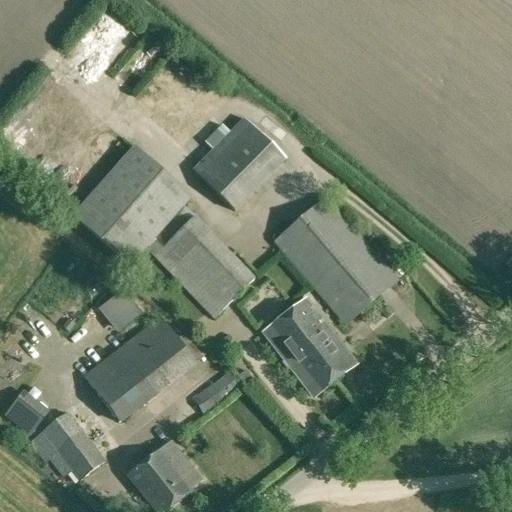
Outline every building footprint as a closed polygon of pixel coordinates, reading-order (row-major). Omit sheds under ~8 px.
[(108,51),(120,32),(111,26),(99,45),(108,51)] [(83,74),(75,82),(95,101),(102,92),(83,74)] [(235,212),(286,160),(246,116),(192,170),(235,212)] [(130,266),(191,197),(134,147),(73,216),(130,266)] [(346,326),(399,281),(327,196),(273,242),(346,326)] [(213,318),(255,279),(195,216),(155,256),(213,318)] [(302,303),(288,314),(339,377),(358,361),(328,324),(322,328),(302,303)] [(320,392),(339,377),(288,314),(266,333),(308,383),(311,381),(320,392)] [(195,363),(181,345),(159,316),(83,376),(120,425),(197,365),(195,363)] [(186,334),(178,340),(195,363),(205,356),(186,334)] [(243,386),(229,368),(191,400),(204,417),(243,386)] [(105,460),(68,411),(30,441),(46,461),(50,460),(62,477),(71,472),(79,482),(105,460)] [(191,490),(202,481),(171,442),(128,476),(155,511),(166,511),(192,491),(191,490)]
